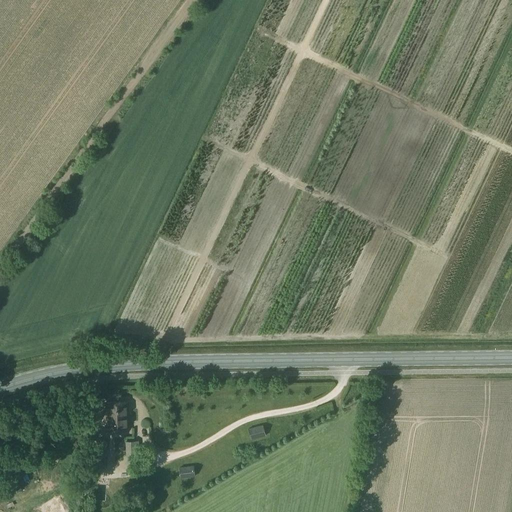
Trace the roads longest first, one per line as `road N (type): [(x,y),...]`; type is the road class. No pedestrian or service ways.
road 1 (primary): [(0,388),(130,363),(511,358)]
road 2 (track): [(189,0),(0,267)]
